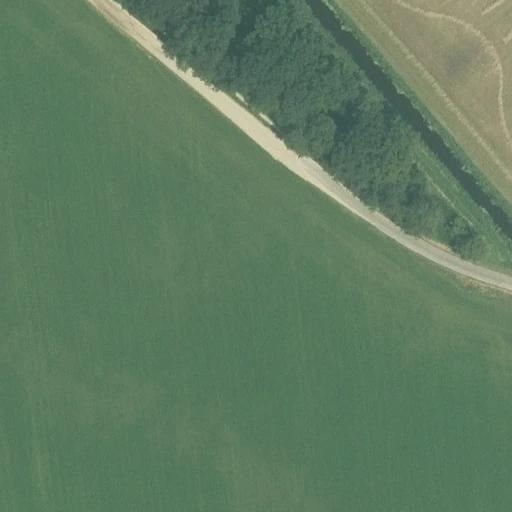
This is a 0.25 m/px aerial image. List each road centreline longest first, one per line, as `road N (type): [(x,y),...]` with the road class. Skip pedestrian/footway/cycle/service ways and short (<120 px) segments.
road 1 (track): [(100,0),(300,160)]
road 2 (unclassified): [(300,160),(438,258),(511,284)]
